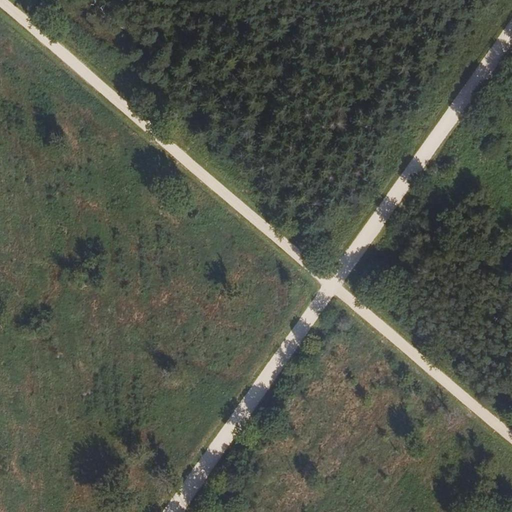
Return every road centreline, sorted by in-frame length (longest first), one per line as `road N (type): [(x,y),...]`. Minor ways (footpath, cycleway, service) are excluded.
road 1 (track): [(511,443),(0,5)]
road 2 (track): [(511,27),(171,511)]
